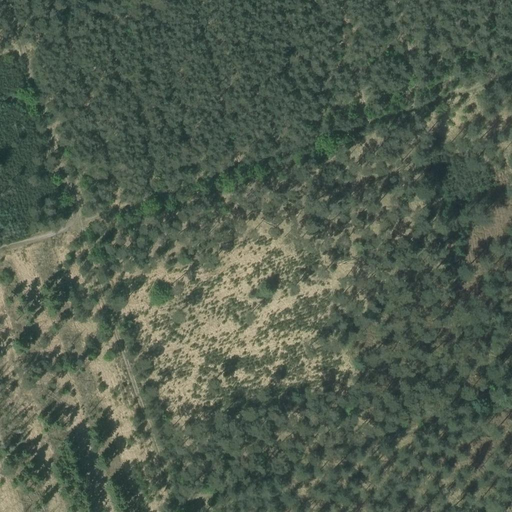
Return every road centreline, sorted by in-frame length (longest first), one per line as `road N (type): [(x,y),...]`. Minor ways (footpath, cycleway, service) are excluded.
road 1 (track): [(511,398),(225,489),(177,511)]
road 2 (track): [(0,251),(83,223),(7,0)]
road 3 (track): [(176,507),(78,224)]
